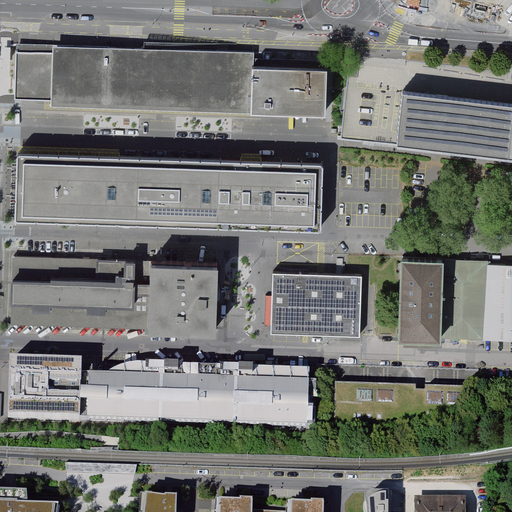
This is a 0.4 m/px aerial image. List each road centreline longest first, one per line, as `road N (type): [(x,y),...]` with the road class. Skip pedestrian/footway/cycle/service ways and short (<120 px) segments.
road 1 (residential): [(0,339),(511,356)]
road 2 (residential): [(329,238),(332,140),(0,131)]
road 3 (tertiary): [(328,0),(293,13),(253,14),(0,3)]
road 4 (residential): [(0,230),(329,238)]
road 5 (residential): [(329,238),(511,248)]
